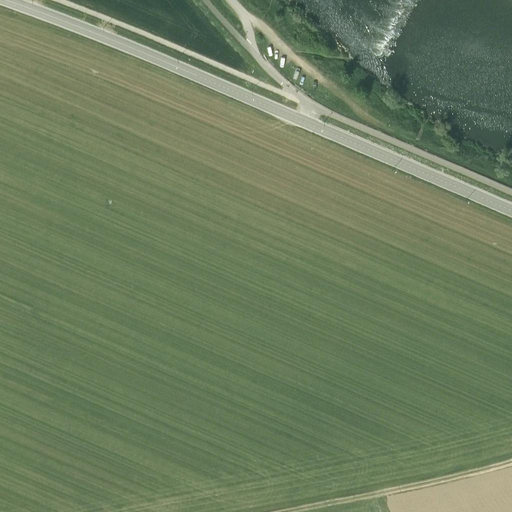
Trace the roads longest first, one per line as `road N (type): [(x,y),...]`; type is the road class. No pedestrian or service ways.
road 1 (tertiary): [(14,0),(306,120)]
road 2 (track): [(511,456),(264,511)]
road 3 (tertiary): [(306,120),(511,208)]
road 4 (track): [(245,16),(378,116)]
